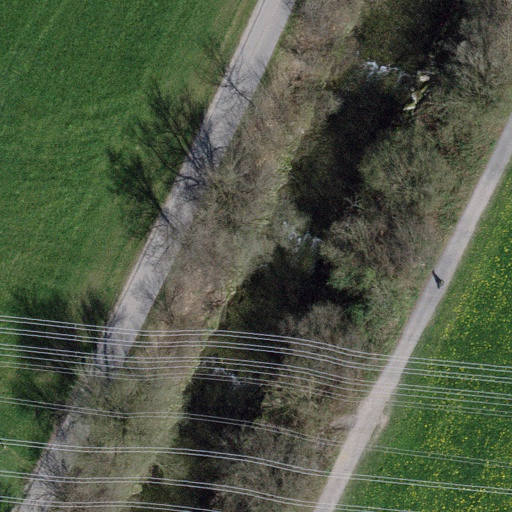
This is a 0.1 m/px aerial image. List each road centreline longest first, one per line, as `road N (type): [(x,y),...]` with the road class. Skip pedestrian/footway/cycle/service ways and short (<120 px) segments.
road 1 (track): [(33,511),(143,300),(264,0)]
road 2 (track): [(327,511),(511,110)]
